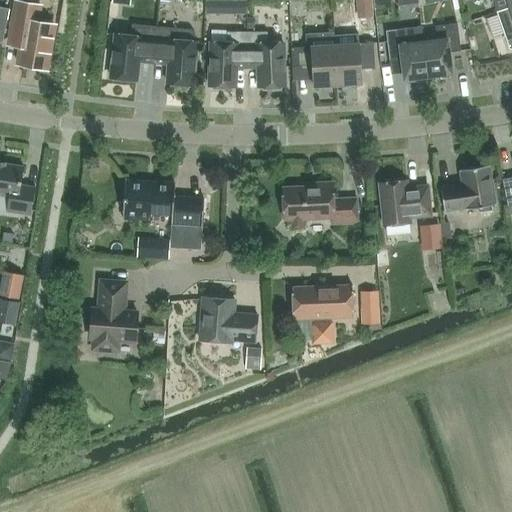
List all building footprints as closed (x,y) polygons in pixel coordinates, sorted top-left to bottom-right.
[(355,0),(357,20),(373,19),(371,0),(355,0)] [(511,0),(491,0),(496,13),(509,8),(511,7),(511,0)] [(16,1),(12,26),(24,28),(18,65),(46,70),(54,25),(37,22),(39,6),(16,1)] [(205,15),(246,16),(246,2),(205,2),(205,15)] [(492,38),(503,34),(509,51),(511,49),(511,7),(509,8),(496,13),(497,15),(485,19),(492,38)] [(0,35),(3,36),(9,10),(0,8),(0,35)] [(236,60),(247,60),(247,22),(242,22),(241,26),(241,32),(226,32),(226,44),(211,43),(209,87),(234,88),(236,60)] [(267,32),(252,32),(252,25),(250,22),(247,22),(247,60),(257,60),(258,88),(284,87),(282,43),(267,44),(267,32)] [(436,41),(423,43),(427,77),(451,74),(448,53),(460,52),(457,24),(435,27),(436,41)] [(139,53),(154,55),(156,27),(131,25),(130,37),(115,35),(110,78),(136,81),(139,53)] [(191,30),(156,27),(154,55),(169,56),(167,84),(192,86),(196,42),(194,42),(194,34),(191,30)] [(407,29),(385,32),(389,61),(401,60),(404,80),(427,77),(423,43),(409,45),(407,29)] [(313,87),(337,86),(335,46),(334,33),(305,34),(306,48),(291,49),(292,68),(312,66),(313,87)] [(374,69),(373,44),(335,46),(337,86),(361,84),(360,70),(374,69)] [(23,167),(0,163),(0,195),(8,197),(6,212),(31,216),(35,188),(20,186),(23,167)] [(461,185),(440,188),(444,212),(465,209),(465,210),(478,208),(479,213),(492,212),(491,206),(495,206),(489,166),(459,171),(461,185)] [(511,177),(501,179),(507,207),(511,206),(511,177)] [(175,184),(125,181),(122,219),(148,221),(148,214),(171,215),(171,225),(202,227),(204,199),(174,197),(175,184)] [(406,182),(379,184),(383,226),(410,223),(410,218),(430,216),(427,186),(407,189),(406,182)] [(315,187),(282,188),(284,221),(332,219),(332,225),(357,223),(357,199),(332,200),(331,183),(315,184),(315,187)] [(170,241),(137,238),(135,258),(168,260),(170,241)] [(3,272),(0,288),(0,296),(10,298),(19,300),(24,278),(24,276),(3,272)] [(126,283),(100,281),(98,310),(92,310),(90,338),(96,339),(97,343),(98,346),(101,349),(105,350),(109,349),(112,347),(115,344),(116,341),(135,342),(137,313),(124,312),(126,283)] [(324,323),(324,319),(353,318),(352,286),(292,288),(293,320),(312,319),(313,343),(332,342),(332,323),(324,323)] [(359,292),(360,325),(378,324),(377,292),(359,292)] [(234,301),(202,298),(199,341),(231,343),(232,340),(255,342),(257,316),(233,314),(234,301)] [(0,323),(15,326),(19,303),(0,299),(0,323)] [(248,350),(247,370),(262,371),(263,351),(248,350)] [(10,364),(0,361),(0,379),(6,381),(10,364)]
